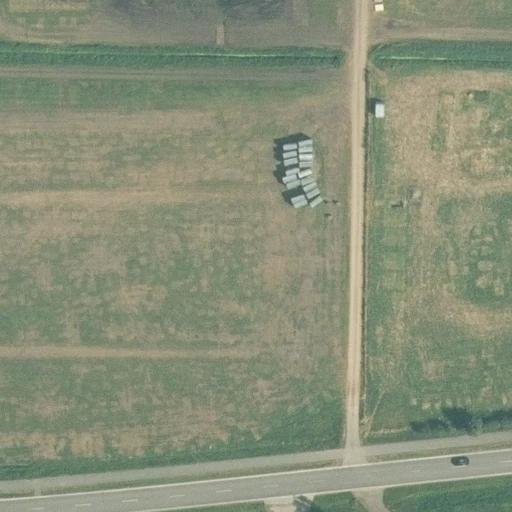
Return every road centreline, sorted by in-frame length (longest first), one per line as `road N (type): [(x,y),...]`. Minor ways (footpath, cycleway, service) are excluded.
road 1 (tertiary): [(0,509),(511,461)]
road 2 (track): [(358,0),(358,477)]
